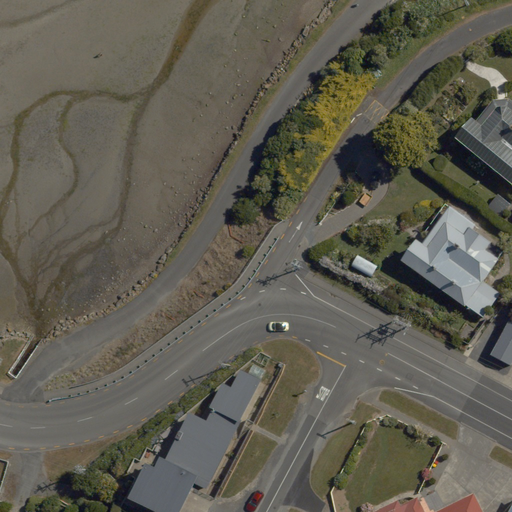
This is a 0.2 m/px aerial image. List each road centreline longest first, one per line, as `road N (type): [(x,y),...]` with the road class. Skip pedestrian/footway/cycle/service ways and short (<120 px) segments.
road 1 (residential): [(275,314),(279,259),(375,114),(449,44),(511,14)]
road 2 (residential): [(0,424),(38,428),(110,411),(235,326),(275,314)]
road 3 (residential): [(269,511),(359,338)]
road 4 (residential): [(359,338),(511,419)]
